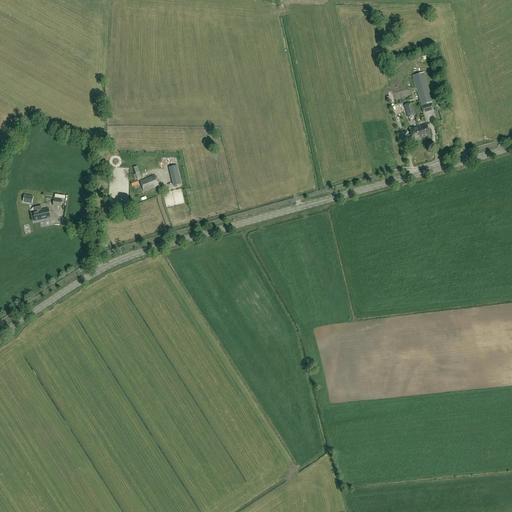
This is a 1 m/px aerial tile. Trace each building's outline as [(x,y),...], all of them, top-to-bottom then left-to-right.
[(417,97),(420,105),(422,104),(423,106),(427,105),(426,103),(432,102),(424,72),(412,76),(418,97),(417,97)] [(413,110),(411,103),(404,105),(408,118),(415,115),(414,113),(417,112),(416,109),(413,110)] [(421,113),(433,109),(431,104),(419,107),(421,113)] [(418,127),(421,138),(429,135),(427,125),(418,127)] [(412,140),(421,138),(418,127),(409,130),(412,140)] [(169,167),(174,185),(180,184),(176,166),(169,167)] [(143,192),(159,186),(155,175),(140,181),(143,192)] [(33,197),(24,195),(23,202),(32,204),(33,197)] [(61,207),(62,200),(54,199),(52,206),(61,207)] [(44,215),(43,209),(42,210),(41,206),(33,207),(34,211),(33,212),(35,221),(37,221),(45,219),(44,216),(44,215)]
